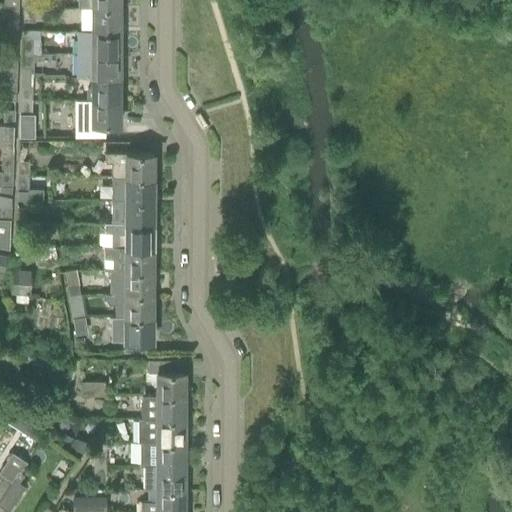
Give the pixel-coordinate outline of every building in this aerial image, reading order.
[(34,6),(24,5),(24,19),(34,20),(34,6)] [(92,7),(92,30),(118,30),(119,7),(92,7)] [(8,16),(7,30),(16,30),(18,30),(18,16),(8,16)] [(23,29),(23,52),(32,52),(33,38),(39,38),(39,30),(23,29)] [(7,30),(7,44),(17,44),(18,30),(16,30),(7,30)] [(79,30),(79,53),(92,53),(118,53),(118,30),(92,30),(79,30)] [(32,52),(23,52),(22,66),(32,66),(32,59),(32,52)] [(92,53),(79,53),(79,76),(91,76),(118,76),(118,53),(92,53)] [(6,62),(6,76),(17,76),(17,62),(6,62)] [(1,77),(0,82),(0,98),(16,101),(17,76),(6,76),(6,77),(1,77)] [(86,95),(91,97),(91,99),(118,99),(118,76),(91,76),(91,82),(86,84),(86,95)] [(21,87),(21,98),(31,99),(31,87),(21,87)] [(21,98),(20,117),(30,117),(31,99),(21,98)] [(75,99),(75,138),(104,138),(104,124),(118,124),(118,99),(91,99),(75,99)] [(4,111),(4,123),(12,124),(13,111),(4,111)] [(12,124),(4,123),(0,123),(0,145),(11,145),(12,124)] [(152,176),(152,153),(105,153),(105,163),(112,163),(112,176),(152,176)] [(2,157),(2,171),(10,171),(11,157),(2,157)] [(17,175),(27,175),(27,161),(17,161),(17,175)] [(10,171),(2,171),(0,170),(0,184),(1,185),(10,185),(10,171)] [(27,175),(17,175),(16,198),(26,198),(26,196),(26,188),(27,175)] [(152,176),(112,176),(112,199),(152,199),(152,176)] [(26,198),(43,198),(43,188),(26,188),(26,196),(26,198)] [(152,199),(112,199),(112,222),(152,223),(152,199)] [(0,217),(9,218),(9,205),(0,204),(0,217)] [(15,222),(25,223),(25,209),(16,208),(15,222)] [(9,218),(0,217),(0,245),(8,247),(9,218)] [(25,223),(15,222),(15,236),(24,237),(25,223)] [(152,223),(112,222),(104,222),(104,233),(112,233),(111,247),(152,247),(152,223)] [(152,247),(111,247),(111,267),(124,268),(151,268),(152,247)] [(29,264),(13,263),(11,291),(28,291),(29,264)] [(124,268),(111,267),(111,293),(113,293),(124,293),(151,293),(151,268),(124,268)] [(74,270),(64,271),(67,285),(76,284),(74,270)] [(77,284),(67,285),(69,296),(79,294),(77,284)] [(115,304),(115,316),(124,316),(151,317),(151,293),(124,293),(113,293),(111,293),(107,293),(107,304),(115,304)] [(72,318),(82,316),(80,302),(69,304),(72,318)] [(82,316),(72,318),(74,332),(75,337),(86,335),(82,316)] [(151,317),(124,316),(115,316),(110,316),(110,340),(151,341),(151,317)] [(40,367),(42,361),(24,354),(22,360),(40,367)] [(179,359),(160,359),(147,359),(147,372),(156,372),(156,394),(183,394),(183,371),(179,371),(179,359)] [(71,369),(52,363),(48,373),(68,379),(71,369)] [(104,381),(94,381),(80,381),(80,395),(104,395),(104,381)] [(0,398),(0,405),(9,411),(21,391),(8,384),(0,398)] [(11,411),(22,418),(33,401),(22,394),(11,411)] [(156,394),(147,394),(140,394),(140,398),(138,404),(138,411),(140,417),(140,418),(156,418),(183,418),(183,394),(156,394)] [(156,418),(140,418),(136,418),(136,442),(155,442),(155,441),(183,441),(183,418),(156,418)] [(65,433),(60,440),(66,445),(71,437),(65,433)] [(74,437),(66,448),(79,456),(86,446),(74,437)] [(155,463),(155,465),(183,465),(183,441),(155,441),(155,442),(155,463)] [(94,450),(94,465),(104,465),(104,450),(94,450)] [(11,452),(0,468),(0,473),(10,480),(12,478),(12,477),(17,470),(19,471),(26,461),(11,452)] [(104,465),(94,465),(93,479),(104,479),(104,465)] [(183,465),(155,465),(142,465),(142,488),(155,488),(183,488),(183,465)] [(0,475),(0,494),(9,481),(0,475)] [(0,494),(0,505),(7,511),(23,486),(12,478),(10,480),(9,481),(0,494)] [(155,488),(155,502),(143,502),(143,511),(155,511),(183,511),(183,488),(155,488)] [(86,498),(86,511),(94,511),(103,511),(103,498),(86,498)]
